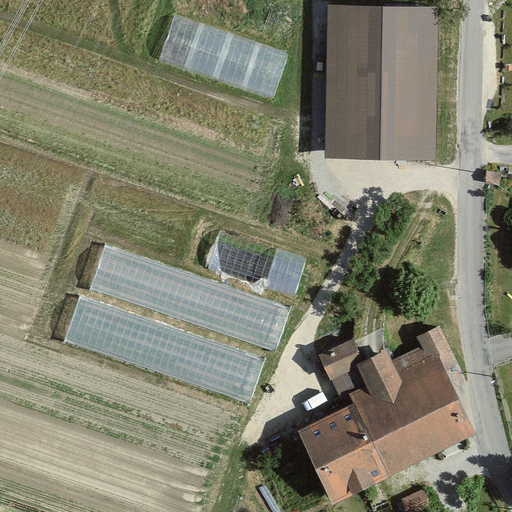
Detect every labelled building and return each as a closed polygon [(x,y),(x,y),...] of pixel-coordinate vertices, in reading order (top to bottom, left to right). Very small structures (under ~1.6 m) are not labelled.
[(435,0),(328,0),(328,148),(435,149),(435,0)] [(290,53),(175,13),(156,60),(272,100),(290,53)] [(309,258),(221,231),(208,272),(295,299),(309,258)] [(298,423),(332,496),(477,428),(456,383),(466,378),(440,322),(417,333),(421,342),(393,355),(387,343),(374,349),(363,354),(354,335),(319,351),(340,394),(349,390),(352,398),(298,423)] [(224,378),(219,397),(248,404),(253,385),(224,378)] [(410,511),(432,502),(424,486),(401,497),(408,511),(410,511)]
